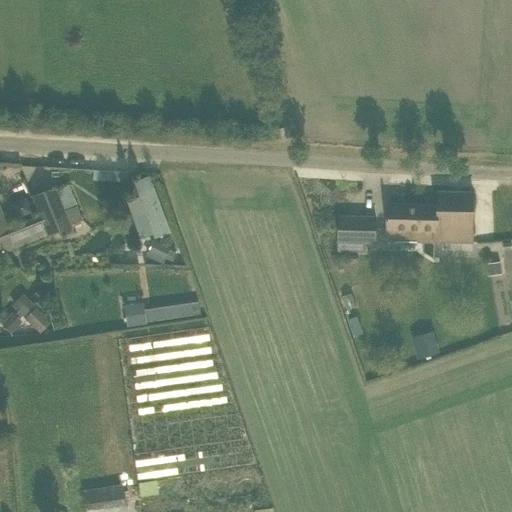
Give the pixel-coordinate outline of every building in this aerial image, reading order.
[(150,173),(134,179),(139,196),(127,200),(140,240),(168,231),(150,173)] [(0,252),(31,239),(82,219),(78,207),(63,212),(53,187),(32,195),(39,215),(7,228),(0,212),(0,252)] [(473,242),(473,193),(439,192),(439,205),(388,204),(388,231),(422,231),(422,242),(473,242)] [(340,216),(339,250),(364,251),(365,242),(375,242),(376,217),(340,216)] [(174,252),(168,249),(169,248),(152,240),(147,252),(164,260),(165,258),(172,261),(176,253),(174,252)] [(22,291),(10,303),(39,332),(51,320),(22,291)] [(123,307),(126,325),(142,322),(140,305),(123,307)] [(15,309),(0,317),(0,319),(8,333),(23,324),(15,309)] [(209,326),(137,336),(117,339),(136,477),(156,474),(254,461),(209,326)] [(436,336),(420,341),(426,361),(442,356),(436,336)] [(123,482),(83,488),(85,511),(105,511),(127,509),(123,482)]
